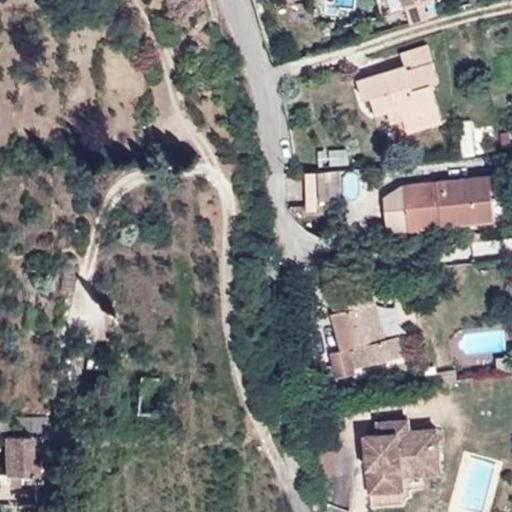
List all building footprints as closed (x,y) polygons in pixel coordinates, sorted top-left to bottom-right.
[(403,0),(408,13),(446,1),(445,0),(403,0)] [(372,124),(384,120),(397,118),(400,128),(434,118),(425,90),(431,89),(420,52),(396,59),(399,74),(353,88),(359,108),(367,106),(372,124)] [(397,118),(384,120),(387,131),(400,128),(397,118)] [(437,129),(434,118),(400,128),(404,140),(437,129)] [(352,158),(322,160),(322,175),(353,172),(352,158)] [(282,178),(283,213),(306,211),(304,176),(292,178),(282,178)] [(504,180),(407,192),(412,236),(498,226),(495,203),(507,202),(504,180)] [(335,181),(320,182),(320,210),(345,210),(345,181),(335,181)] [(380,341),(366,290),(326,300),(330,314),(328,314),(338,352),(344,350),(350,371),(398,357),(393,338),(380,341)] [(39,416),(11,417),(11,436),(39,436),(39,416)] [(387,429),(367,430),(371,495),(377,494),(378,506),(409,504),(407,480),(424,479),(424,475),(446,473),(443,426),(414,427),(414,416),(386,418),(387,429)] [(42,439),(7,440),(7,486),(0,485),(0,494),(14,493),(44,489),(42,439)] [(80,456),(80,439),(65,440),(66,457),(80,456)] [(14,493),(0,494),(0,511),(14,510),(14,493)]
